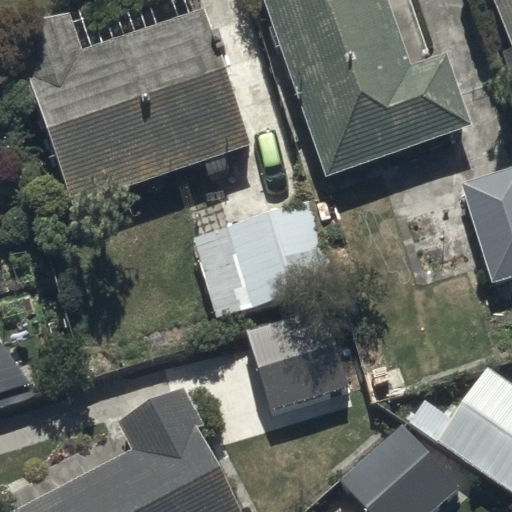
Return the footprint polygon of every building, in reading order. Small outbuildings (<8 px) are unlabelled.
[(410,77),(384,0),(260,0),(325,193),(474,143),(448,68),(410,77)] [(511,0),(486,0),(511,65),(511,0)] [(252,158),(205,20),(82,62),(70,26),(14,45),(73,219),(252,158)] [(511,173),(459,190),(492,296),(511,289),(511,173)] [(315,212),(192,247),(215,330),(338,295),(315,212)] [(319,321),(232,345),(247,400),(261,396),(271,431),(333,414),(323,377),(333,374),(319,321)] [(0,414),(35,403),(20,358),(10,362),(5,345),(0,346),(0,414)] [(454,428),(438,451),(511,502),(511,394),(489,378),(454,428)] [(133,462),(35,511),(232,511),(195,441),(205,436),(187,401),(119,436),(133,462)] [(406,436),(339,492),(355,511),(444,511),(459,499),(406,436)]
